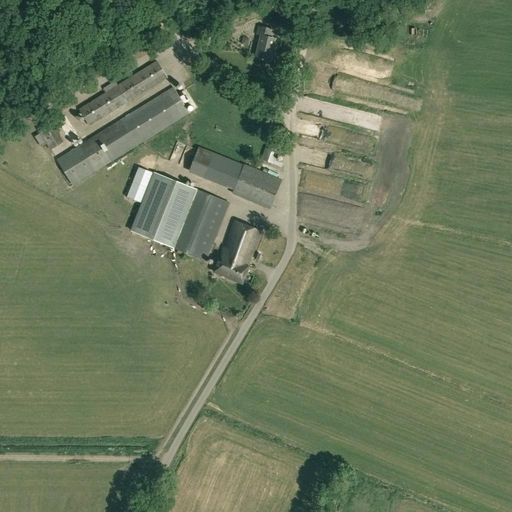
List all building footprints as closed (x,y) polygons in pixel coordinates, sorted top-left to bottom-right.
[(277,39),(274,38),(272,38),(274,30),(259,27),(257,36),(261,37),(256,58),(270,62),(273,49),(275,49),(277,39)] [(118,86),(116,81),(104,88),(107,93),(80,109),(90,125),(167,77),(157,61),(118,86)] [(179,96),(174,87),(58,159),(73,185),(189,113),(185,105),(192,101),(186,92),(179,96)] [(51,122),(38,129),(50,150),(64,142),(51,122)] [(199,148),(190,170),(235,188),(233,193),(270,208),(281,180),(244,165),(244,166),(199,148)] [(284,161),(284,152),(272,152),(272,161),(284,161)] [(206,261),(229,203),(163,177),(140,235),(206,261)] [(363,213),(357,212),(358,208),(355,208),(353,216),(344,214),(343,224),(361,227),(363,213)] [(260,231),(235,221),(222,256),(221,256),(214,273),(241,283),(248,266),(247,265),(260,231)]
